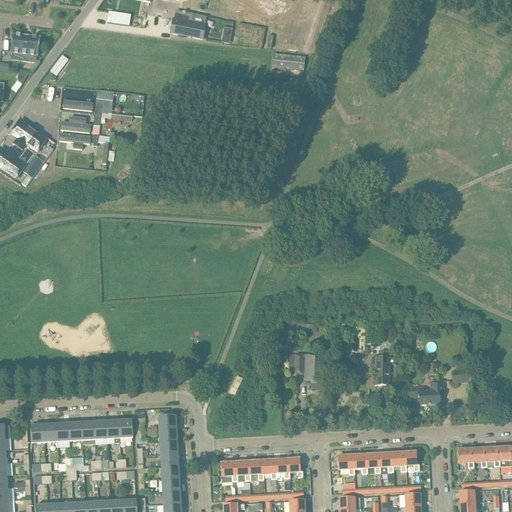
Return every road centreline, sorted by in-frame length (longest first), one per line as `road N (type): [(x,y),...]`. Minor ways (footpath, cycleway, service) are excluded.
road 1 (residential): [(0,406),(187,400)]
road 2 (unclassified): [(0,127),(94,0)]
road 3 (residential): [(319,440),(196,446)]
